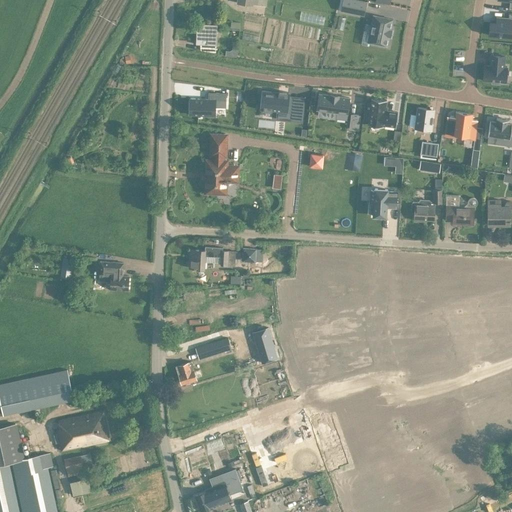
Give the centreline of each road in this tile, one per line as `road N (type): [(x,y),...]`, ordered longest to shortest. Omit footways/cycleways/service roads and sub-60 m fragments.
road 1 (residential): [(400,85),(166,56)]
road 2 (residential): [(164,447),(337,386),(388,385)]
road 3 (unclassified): [(385,241),(160,229)]
road 4 (unclassified): [(164,447),(155,372),(160,229)]
road 5 (unclassified): [(160,229),(166,56)]
road 6 (residential): [(388,385),(394,423),(409,444),(480,511)]
road 7 (residential): [(385,241),(388,385)]
road 8 (residential): [(388,385),(424,391),(511,362)]
road 9 (unclassified): [(511,247),(385,241)]
